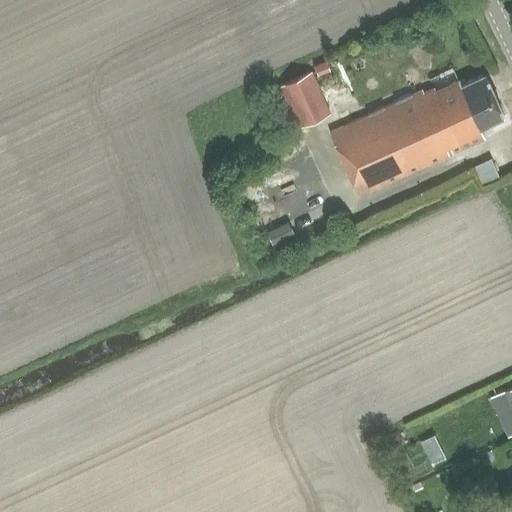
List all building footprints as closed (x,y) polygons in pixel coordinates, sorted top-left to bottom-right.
[(325,60),(313,66),(317,76),(330,70),(325,60)] [(278,88),(298,130),(329,116),(310,74),(278,88)] [(479,130),(503,119),(483,76),(460,86),(458,81),(435,91),(434,88),(423,93),(422,90),(330,131),(359,196),(483,140),(479,130)] [(482,178),(500,173),(495,156),(477,162),(482,178)] [(229,207),(243,214),(255,189),(240,182),(229,207)] [(288,222),(266,232),(272,246),(294,235),(288,222)] [(511,387),(490,398),(509,436),(511,434),(511,387)] [(420,441),(432,463),(445,457),(433,434),(420,441)] [(419,481),(410,486),(414,492),(422,487),(419,481)]
